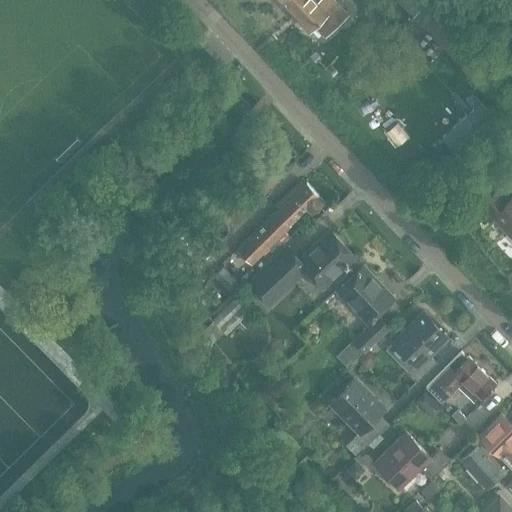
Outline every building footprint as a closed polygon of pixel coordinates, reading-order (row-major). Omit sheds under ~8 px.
[(321,0),(318,3),(315,0),(281,0),(309,30),(315,24),(324,35),(346,14),(333,0),(321,0)] [(177,36),(170,29),(166,32),(173,39),(177,36)] [(261,195),(282,175),(270,162),(248,183),(241,175),(213,202),(235,227),(265,199),(261,195)] [(288,223),(305,207),(311,214),(324,202),(303,181),(277,205),(281,209),(238,248),(251,262),(267,247),(283,231),(290,225),(288,223)] [(511,238),(511,198),(509,202),(498,191),(478,210),(489,222),(493,219),(511,238)] [(343,272),(357,260),(330,231),(299,260),(286,247),(276,255),(248,282),(270,306),(308,271),(324,289),(331,282),(339,289),(350,279),(343,272)] [(290,238),(283,231),(267,247),(276,255),(286,247),(284,244),(290,238)] [(393,299),(363,266),(357,260),(343,272),(350,279),(339,289),(337,291),(367,324),(393,299)] [(197,279),(220,302),(228,294),(205,271),(197,279)] [(210,312),(183,279),(169,291),(196,324),(210,312)] [(254,308),(239,291),(231,298),(246,315),(254,308)] [(238,328),(221,308),(211,317),(228,336),(238,328)] [(447,338),(425,315),(395,344),(417,367),(411,373),(420,382),(438,365),(429,356),(447,338)] [(365,350),(387,328),(377,318),(355,340),(365,350)] [(375,362),(376,355),(372,351),(365,350),(361,355),(360,361),(364,365),(370,366),(375,362)] [(496,383),(469,355),(456,368),(450,363),(426,387),(442,403),(458,386),(474,402),(480,397),(481,398),(496,383)] [(384,410),(355,380),(332,401),(360,430),(345,445),(355,455),(389,423),(380,414),(384,410)] [(415,400),(432,418),(442,408),(425,390),(415,400)] [(458,408),(451,414),(460,423),(466,417),(458,408)] [(511,457),(511,425),(500,412),(478,434),(498,455),(499,454),(496,452),(502,447),(511,457)] [(431,480),(451,460),(440,448),(429,458),(406,434),(374,464),(400,490),(421,470),(431,480)] [(502,476),(475,448),(460,463),(487,491),(502,476)] [(428,499),(439,489),(431,481),(420,491),(428,499)] [(511,511),(511,509),(501,498),(486,511),(511,511)] [(430,511),(426,508),(424,508),(417,501),(404,511),(430,511)]
